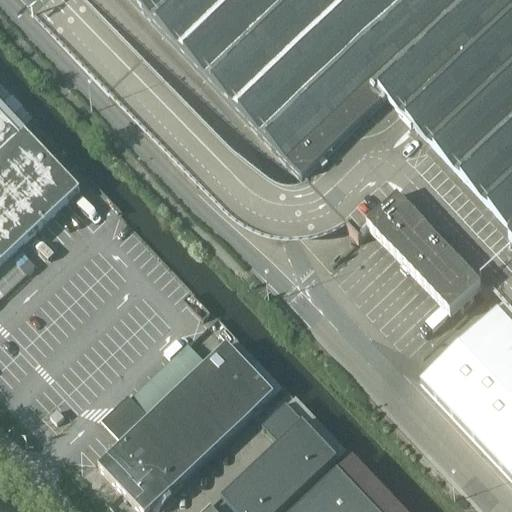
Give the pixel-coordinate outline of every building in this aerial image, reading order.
[(511,0),(123,0),(302,191),(359,252),(371,241),(457,333),(511,282),(511,311),(428,389),(511,480),(511,0)] [(232,156),(148,67),(112,101),(123,114),(198,193),(232,156)] [(0,270),(80,196),(25,137),(0,110),(0,270)] [(191,348),(209,365),(233,340),(215,322),(191,348)] [(123,448),(97,473),(121,498),(134,511),(156,511),(171,497),(273,400),(250,375),(226,350),(205,371),(186,351),(129,406),(132,409),(107,432),(119,444),(123,448)] [(278,450),(220,505),(212,511),(286,511),(337,465),(302,428),(286,411),(262,433),(278,450)] [(56,428),(64,421),(57,414),(49,421),(56,428)] [(370,511),(337,477),(299,511),(370,511)]
